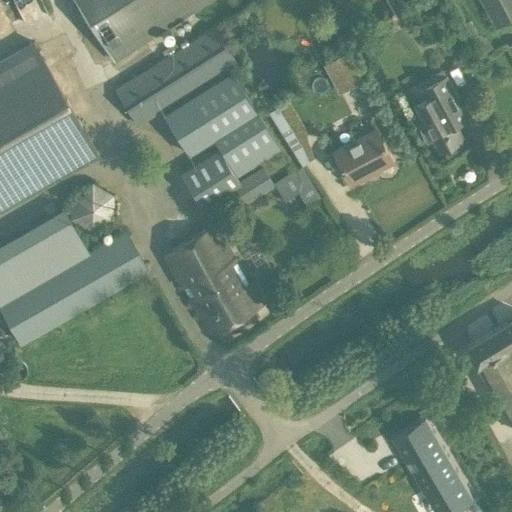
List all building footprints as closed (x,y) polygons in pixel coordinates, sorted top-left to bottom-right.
[(74,0),(80,8),(113,59),(204,0),(74,0)] [(511,0),(483,0),(497,25),(511,17),(511,0)] [(137,123),(234,61),(211,25),(114,88),(137,123)] [(48,66),(32,39),(0,57),(0,207),(97,152),(48,66)] [(362,80),(349,55),(329,66),(342,91),(362,80)] [(163,112),(189,153),(213,137),(219,147),(181,172),(203,206),(235,186),(240,182),(235,175),(280,147),(231,69),(163,112)] [(465,138),(456,121),(468,114),(447,75),(423,88),(429,98),(415,105),(426,125),(421,128),(428,142),(434,139),(440,151),(465,138)] [(377,168),(394,159),(376,126),(334,148),(349,177),(375,163),(377,168)] [(322,196),(302,165),(295,169),(295,168),(273,182),(275,186),(284,200),(299,191),(308,205),(322,196)] [(240,182),(235,186),(246,204),(275,186),(273,182),(263,167),(240,182)] [(91,228),(112,216),(112,192),(91,180),(70,191),(70,216),(91,228)] [(62,206),(0,241),(0,310),(18,342),(139,273),(146,268),(125,230),(88,252),(62,206)] [(236,259),(215,224),(161,254),(208,332),(262,302),(250,282),(248,283),(234,260),(236,259)] [(511,419),(511,315),(466,342),(511,419)] [(426,416),(392,436),(407,461),(412,458),(417,467),(412,470),(424,491),(436,511),(451,511),(475,498),(471,491),(426,416)]
